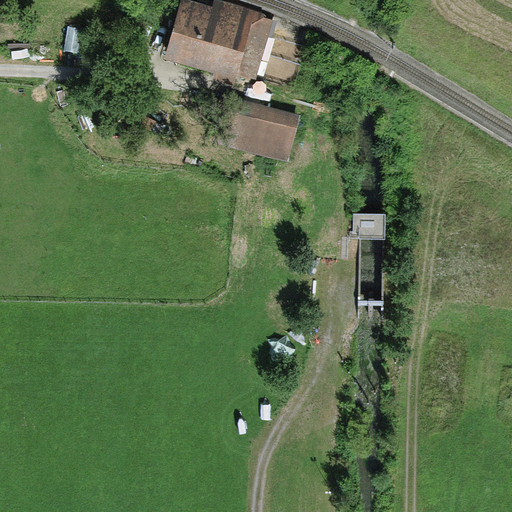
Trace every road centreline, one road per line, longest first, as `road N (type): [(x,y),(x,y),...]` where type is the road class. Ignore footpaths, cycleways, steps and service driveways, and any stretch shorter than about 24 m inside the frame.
road 1 (track): [(256,511),(262,462),(321,356),(342,281)]
road 2 (residential): [(213,85),(0,67)]
